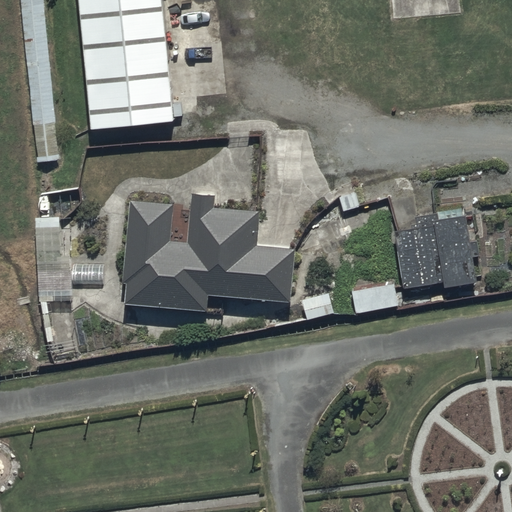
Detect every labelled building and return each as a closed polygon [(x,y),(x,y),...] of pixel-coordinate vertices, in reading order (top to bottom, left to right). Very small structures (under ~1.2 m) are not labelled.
[(21,0),(36,157),(36,161),(59,159),(44,0),(21,0)] [(162,0),(79,0),(92,124),(173,116),(162,0)] [(173,201),(130,197),(124,276),(127,276),(125,300),(208,307),(209,290),(291,297),(295,245),(257,242),(259,207),(214,204),(215,191),(193,189),(189,238),(170,236),(173,201)] [(437,212),(415,215),(421,257),(403,259),(406,283),(444,278),(445,283),(477,278),(474,254),(480,253),(478,237),(470,238),(466,211),(437,215),(437,212)] [(36,216),(38,288),(72,287),(72,253),(61,254),(60,215),(36,216)] [(394,280),(352,286),(355,308),(398,302),(394,280)] [(329,291),(302,297),(306,316),(334,309),(329,291)]
